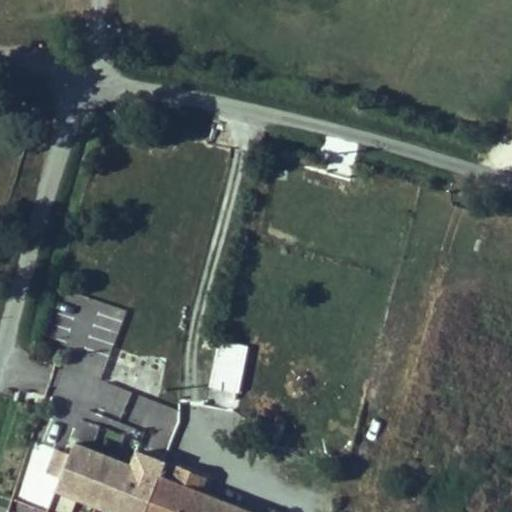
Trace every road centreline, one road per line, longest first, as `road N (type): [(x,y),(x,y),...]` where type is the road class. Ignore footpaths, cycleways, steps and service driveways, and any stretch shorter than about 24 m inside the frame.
road 1 (unclassified): [(511,180),(145,86),(92,95),(66,131),(0,353)]
road 2 (unknown): [(472,167),(375,491),(382,511)]
road 3 (unknown): [(2,345),(78,382),(45,491)]
